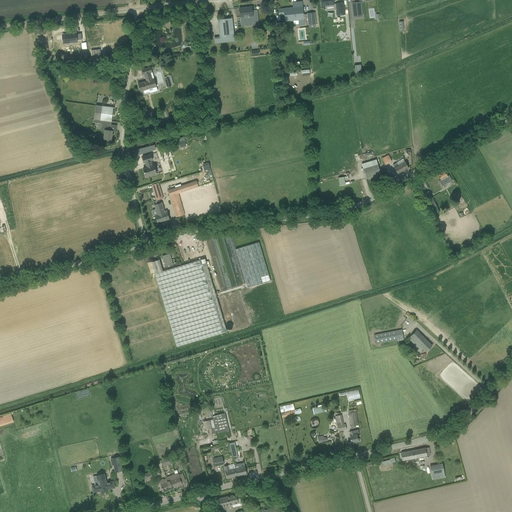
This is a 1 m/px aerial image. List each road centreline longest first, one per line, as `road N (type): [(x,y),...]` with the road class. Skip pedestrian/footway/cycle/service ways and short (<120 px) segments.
road 1 (tertiary): [(0,288),(205,228),(347,211),(511,117)]
road 2 (unclassified): [(0,27),(212,0)]
road 3 (unclassified): [(356,457),(446,432),(511,367)]
road 4 (unclassified): [(199,495),(356,457)]
